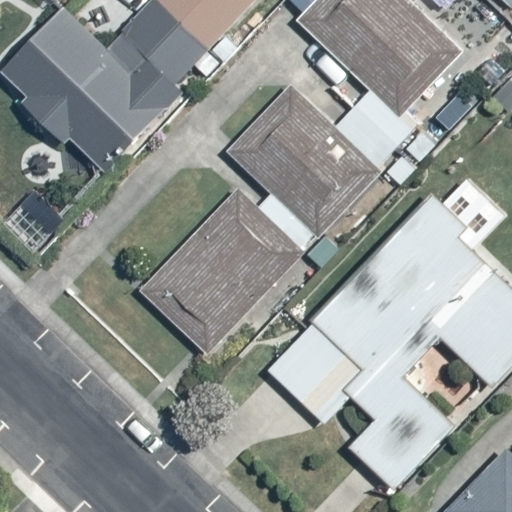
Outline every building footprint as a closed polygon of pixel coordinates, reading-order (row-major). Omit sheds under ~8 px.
[(140,14),(107,49),(76,19),(94,0),(65,0),(0,68),(0,82),(98,177),(179,92),(175,87),(209,52),(154,0),(140,14)] [(464,52),(409,0),(318,0),(298,22),(370,91),(335,127),(285,80),(222,146),(273,194),(259,208),(236,185),(141,285),(210,351),(424,127),(407,112),(464,52)] [(154,0),(209,52),(258,0),(154,0)] [(510,210),(469,170),(439,202),(430,194),(306,321),(310,325),(266,370),(321,423),(348,395),(374,420),(348,447),(391,489),(455,424),(405,375),(442,337),(491,385),(511,363),(511,285),(473,248),(510,210)] [(511,511),(511,443),(447,510),(449,511),(511,511)]
